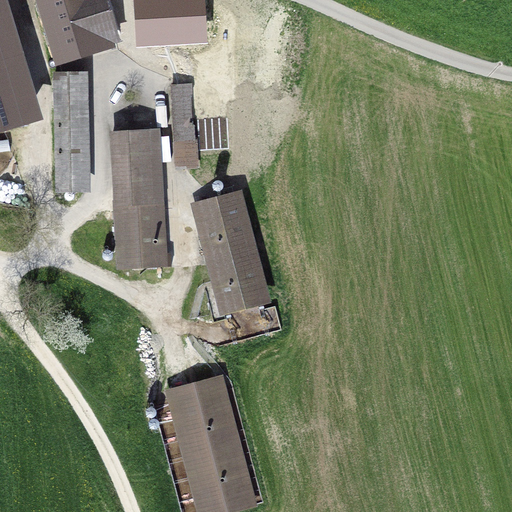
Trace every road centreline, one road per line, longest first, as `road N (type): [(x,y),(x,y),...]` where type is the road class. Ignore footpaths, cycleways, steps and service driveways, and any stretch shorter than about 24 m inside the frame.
road 1 (track): [(0,288),(79,402),(131,511)]
road 2 (unclassified): [(315,0),(511,75)]
